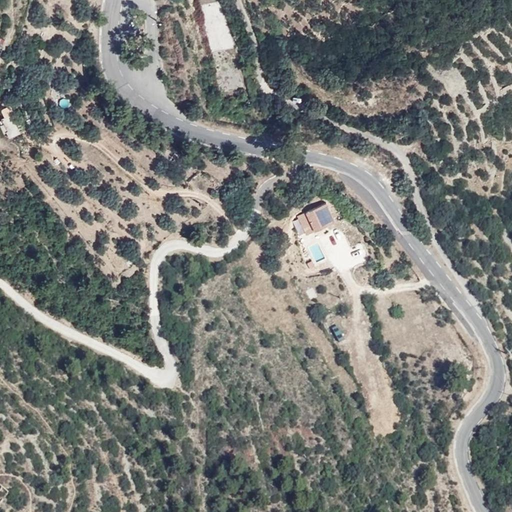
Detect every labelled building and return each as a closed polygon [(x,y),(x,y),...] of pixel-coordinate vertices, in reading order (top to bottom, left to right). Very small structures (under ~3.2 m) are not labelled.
[(5,127),(10,126),(6,109),(1,110),(5,127)] [(329,195),(316,200),(325,219),(338,213),(329,195)] [(305,214),(300,216),(306,233),(311,231),(305,214)] [(316,261),(325,256),(317,241),(308,246),(316,261)] [(332,328),(339,340),(345,337),(338,325),(332,328)]
